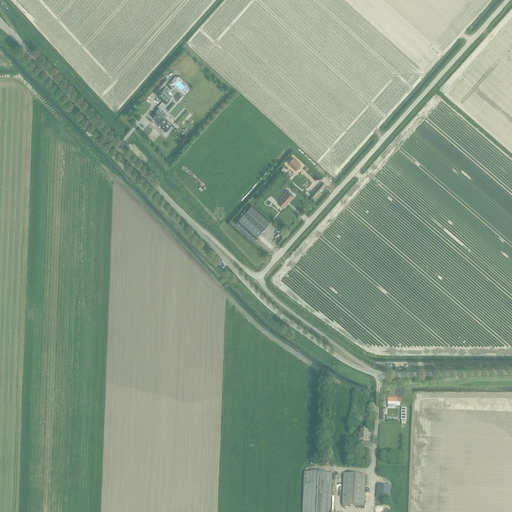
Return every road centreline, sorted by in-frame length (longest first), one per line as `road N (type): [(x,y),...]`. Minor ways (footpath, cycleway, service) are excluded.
road 1 (unclassified): [(258,278),(507,0)]
road 2 (tertiary): [(12,35),(191,223)]
road 3 (tertiary): [(191,223),(278,314),(373,373)]
road 4 (unclassified): [(373,373),(258,278)]
road 5 (unknown): [(373,373),(360,511)]
road 6 (tertiary): [(373,373),(511,372)]
